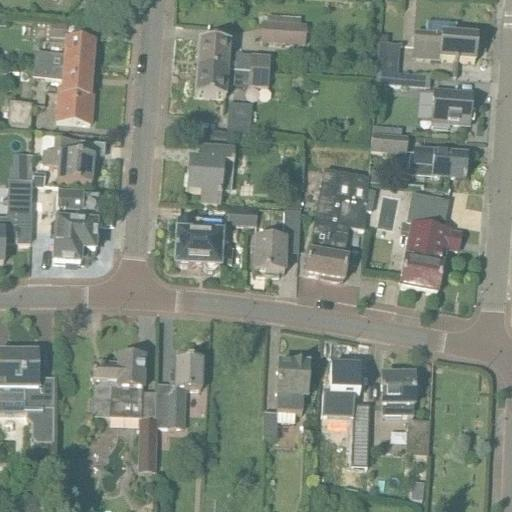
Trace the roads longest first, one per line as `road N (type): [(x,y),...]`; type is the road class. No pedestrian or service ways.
road 1 (residential): [(489,354),(236,306),(131,298)]
road 2 (residential): [(131,298),(153,0)]
road 3 (residential): [(489,354),(511,56)]
road 4 (residential): [(0,298),(131,298)]
